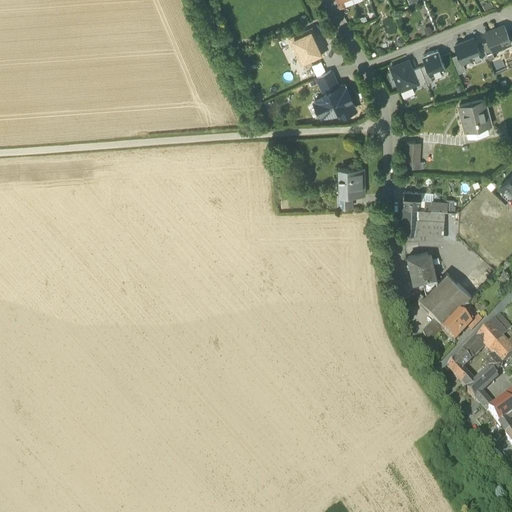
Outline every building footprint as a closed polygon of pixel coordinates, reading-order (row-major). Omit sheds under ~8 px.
[(341,0),(335,0),(339,9),(345,6),(342,0),(341,0)] [(504,25),(485,33),(492,50),(498,48),(498,49),(505,46),(504,45),(511,43),(504,25)] [(290,39),(302,64),(323,55),(311,30),(290,39)] [(482,60),(473,38),(455,45),(462,63),(473,58),(475,63),(482,60)] [(446,70),(438,50),(422,56),(430,76),(435,75),(441,73),(441,72),(446,70)] [(417,83),(408,60),(391,68),(399,90),(417,83)] [(330,71),(316,78),(322,91),(324,94),(338,87),(336,82),(335,82),(330,71)] [(338,87),(324,94),(325,97),(315,102),(315,103),(316,106),(316,109),(318,111),(319,113),(321,115),(322,117),(341,108),(344,115),(355,110),(343,85),(338,87)] [(483,98),(459,104),(466,131),(487,125),(482,106),(485,105),(483,98)] [(415,143),(406,142),(405,168),(414,168),(414,162),(419,162),(419,149),(415,149),(415,143)] [(362,169),(338,169),(338,179),(342,179),(342,194),(342,195),(350,195),(362,194),(362,169)] [(511,173),(500,186),(511,198),(511,173)] [(421,193),(403,193),(403,209),(420,209),(420,203),(421,193)] [(350,195),(342,195),(342,194),(337,194),(338,208),(350,208),(350,195)] [(420,209),(403,209),(401,234),(418,234),(420,209)] [(443,246),(445,211),(431,210),(420,209),(418,234),(418,244),(443,246)] [(429,263),(428,254),(408,258),(413,284),(424,282),(426,295),(436,287),(435,280),(432,262),(429,263)] [(446,274),(436,287),(426,295),(424,298),(419,302),(418,304),(444,328),(461,310),(472,298),(446,274)] [(444,328),(443,329),(454,340),(472,321),(469,318),(464,318),(464,314),(461,310),(444,328)] [(510,329),(498,315),(489,324),(501,337),(510,329)] [(431,323),(423,331),(429,343),(440,332),(431,323)] [(489,324),(476,337),(484,346),(487,350),(501,337),(489,324)] [(476,337),(462,352),(463,353),(470,360),(484,346),(476,337)] [(511,349),(506,344),(493,355),(502,366),(511,355),(511,349)] [(463,353),(448,367),(457,378),(464,371),(462,369),(471,361),(470,360),(463,353)] [(493,355),(484,363),(489,369),(494,373),(503,366),(502,366),(493,355)] [(479,379),(474,383),(469,377),(462,383),(475,398),(497,378),(494,373),(489,369),(479,379)] [(464,371),(457,378),(462,383),(469,377),(464,371)] [(475,374),(473,374),(469,377),(474,383),(479,379),(475,374)] [(494,407),(489,411),(498,424),(506,419),(511,414),(511,406),(506,398),(494,407)] [(494,407),(487,399),(481,404),(487,412),(489,411),(494,407)] [(506,419),(498,424),(500,427),(508,422),(506,419)] [(511,426),(508,422),(500,427),(505,434),(506,433),(511,429),(511,426)]
